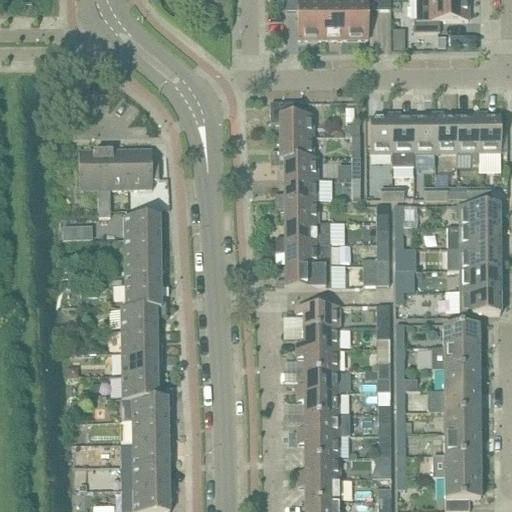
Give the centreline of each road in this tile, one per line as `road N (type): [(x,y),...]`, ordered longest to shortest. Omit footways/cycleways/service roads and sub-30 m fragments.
road 1 (tertiary): [(226,511),(208,180)]
road 2 (residential): [(509,70),(476,78),(247,79)]
road 3 (residential): [(511,477),(511,336)]
road 4 (tertiary): [(204,99),(118,10)]
road 5 (tertiary): [(97,22),(182,110)]
